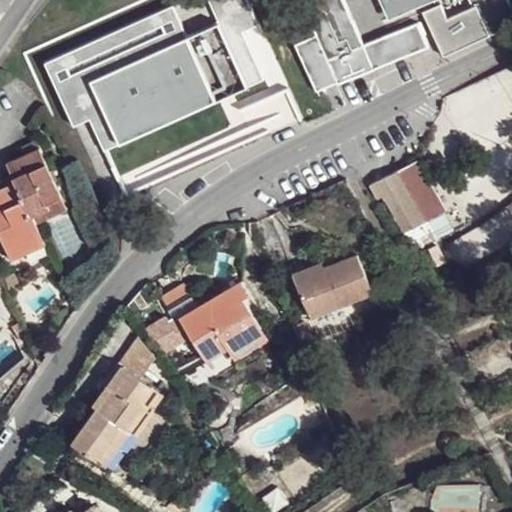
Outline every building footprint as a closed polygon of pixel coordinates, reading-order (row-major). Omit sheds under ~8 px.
[(259,25),(247,0),(209,0),(219,21),(187,35),(174,5),(41,64),(55,96),(71,89),(85,121),(69,128),(83,160),(227,97),(264,81),(243,32),(259,25)] [(339,85),(429,46),(417,21),(368,43),(351,0),(307,0),(321,36),(339,83),(339,85)] [(391,0),(391,1),(390,3),(390,5),(391,10),(394,12),(399,12),(422,1),(430,5),(442,0),(391,0)] [(511,0),(474,0),(477,7),(484,5),(494,39),(511,31),(511,0)] [(321,36),(295,45),(316,93),(339,83),(321,36)] [(85,121),(71,89),(55,96),(69,128),(85,121)] [(0,240),(7,264),(31,256),(28,248),(44,243),(40,229),(37,221),(57,215),(54,207),(68,204),(50,146),(26,151),(28,161),(19,164),(24,181),(2,187),(4,197),(0,198),(0,240)] [(419,160),(373,182),(399,235),(445,213),(419,160)] [(73,219),(68,204),(54,207),(57,215),(37,221),(40,229),(73,219)] [(28,248),(31,256),(46,252),(44,243),(28,248)] [(338,276),(309,286),(321,322),(386,301),(372,258),(354,264),(336,270),(338,276)] [(306,276),(309,286),(338,276),(336,270),(335,266),(306,276)] [(238,354),(274,335),(257,304),(263,301),(257,288),(213,312),(200,288),(188,295),(176,301),(189,325),(184,327),(179,319),(158,330),(173,354),(202,339),(216,366),(238,354)] [(274,335),(238,355),(245,368),(282,349),(274,335)] [(149,337),(129,362),(150,378),(166,357),(149,337)] [(81,442),(104,460),(133,426),(139,432),(143,435),(165,407),(161,403),(169,392),(150,378),(129,362),(122,371),(115,380),(119,383),(125,387),(108,408),(81,442)] [(103,403),(108,408),(125,387),(119,383),(103,403)] [(161,403),(165,407),(174,396),(169,392),(161,403)] [(133,426),(104,460),(112,466),(139,432),(133,426)]
